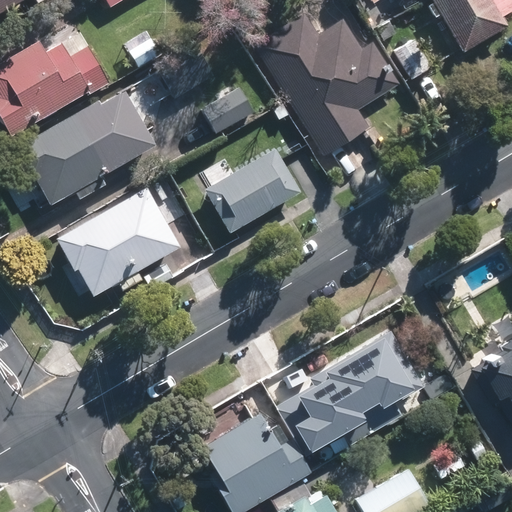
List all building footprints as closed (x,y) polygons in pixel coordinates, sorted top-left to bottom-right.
[(0,0),(0,10),(18,0),(0,0)] [(79,0),(78,1),(89,21),(125,0),(79,0)] [(511,0),(426,0),(455,47),(511,12),(511,0)] [(288,13),(245,38),(316,159),(361,132),(349,112),(382,93),(338,18),(303,38),(288,13)] [(406,34),(384,46),(401,74),(422,62),(406,34)] [(31,42),(0,58),(0,136),(90,87),(70,50),(43,65),(31,42)] [(225,78),(181,109),(201,137),(245,106),(225,78)] [(105,103),(9,160),(32,199),(57,185),(69,205),(95,189),(82,167),(127,140),(105,103)] [(255,149),(194,190),(223,233),(285,192),(255,149)] [(140,190),(49,241),(82,299),(173,248),(140,190)] [(314,385),(276,406),(305,456),(346,433),(352,443),(402,415),(395,403),(422,387),(391,332),(310,378),(314,385)] [(511,346),(474,369),(508,427),(511,424),(511,346)] [(231,511),(244,511),(311,473),(292,440),(280,447),(261,413),(203,447),(225,485),(218,489),(231,511)] [(401,466),(350,498),(358,511),(397,511),(421,497),(401,466)] [(506,487),(497,474),(469,492),(477,506),(506,487)] [(320,511),(309,495),(282,511),(320,511)]
